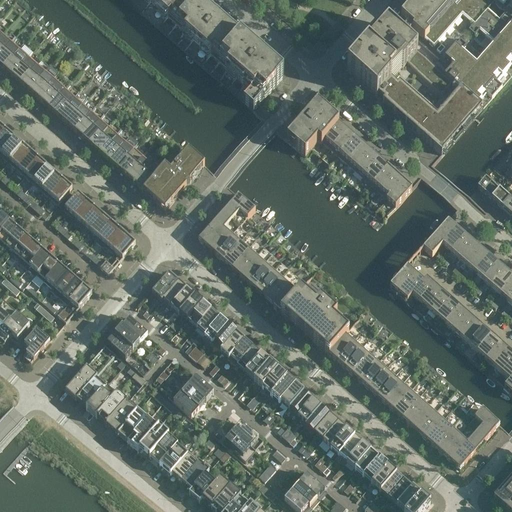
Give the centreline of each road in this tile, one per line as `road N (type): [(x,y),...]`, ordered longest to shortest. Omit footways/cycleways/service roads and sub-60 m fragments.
road 1 (residential): [(167,245),(460,503)]
road 2 (residential): [(511,249),(314,75)]
road 3 (residential): [(167,245),(314,75)]
road 4 (residential): [(0,98),(167,245)]
road 5 (residential): [(171,511),(34,397)]
road 6 (residential): [(120,299),(0,194)]
road 7 (residential): [(34,397),(116,303)]
